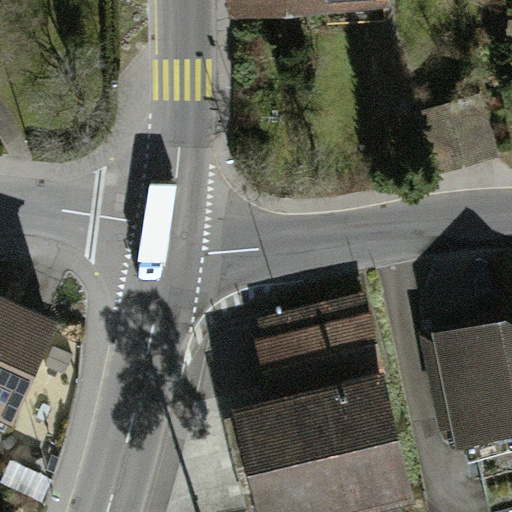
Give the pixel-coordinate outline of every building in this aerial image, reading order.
[(391,0),(234,0),(236,21),(392,12),(391,0)] [(482,96),(412,107),(422,167),(491,156),(482,96)] [(72,349),(0,315),(0,445),(21,455),(72,349)] [(511,347),(449,359),(469,471),(511,463),(511,347)] [(422,511),(395,400),(245,436),(263,511),(422,511)]
